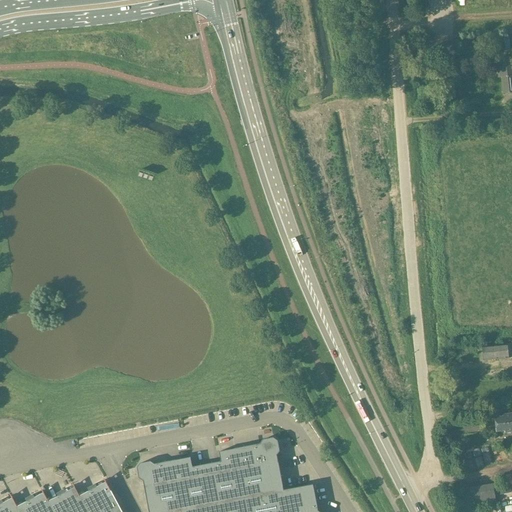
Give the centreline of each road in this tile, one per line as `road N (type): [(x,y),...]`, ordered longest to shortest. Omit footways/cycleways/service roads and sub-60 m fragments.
road 1 (secondary): [(407,493),(287,229),(220,0)]
road 2 (unclassified): [(407,493),(431,479),(434,467),(393,0)]
road 3 (unclassified): [(349,511),(297,431),(271,416),(101,449)]
road 4 (secondary): [(0,30),(204,0)]
